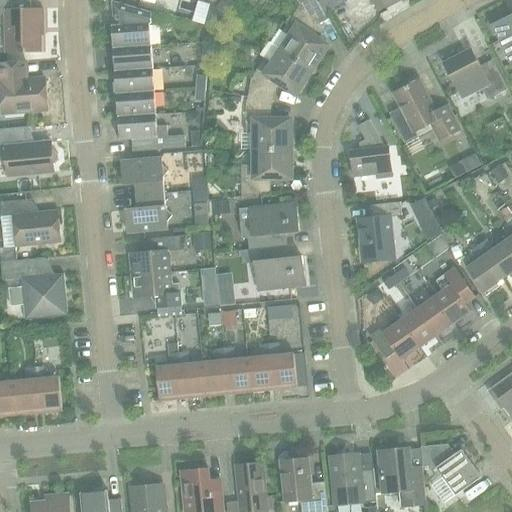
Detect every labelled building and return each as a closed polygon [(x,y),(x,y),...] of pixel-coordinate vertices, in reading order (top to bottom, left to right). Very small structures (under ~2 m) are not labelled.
[(0,0),(0,14),(5,15),(6,53),(41,52),(40,27),(43,27),(42,8),(30,8),(30,0),(0,0)] [(203,19),(208,0),(194,0),(190,15),(203,19)] [(233,0),(221,0),(217,6),(225,12),(230,5),(233,0)] [(280,49),(312,71),(329,46),(315,37),(321,29),(318,24),(327,19),(317,0),(296,0),(299,5),(282,32),(289,36),(280,49)] [(322,0),(320,1),(325,12),(349,0),(322,0)] [(151,13),(122,5),(113,2),(114,25),(112,25),(113,49),(151,46),(149,23),(151,23),(151,13)] [(214,28),(225,12),(217,6),(204,25),(214,28)] [(511,14),(491,25),(511,64),(511,66),(511,14)] [(213,43),(204,42),(203,55),(212,56),(213,43)] [(115,71),(153,69),(151,46),(113,49),(115,71)] [(296,95),(312,71),(280,49),(271,63),(265,58),(251,78),(248,97),(272,102),(275,88),(278,84),(296,95)] [(488,100),(507,90),(494,65),(483,71),(471,49),(443,63),(462,99),(482,88),(488,100)] [(0,93),(2,114),(48,110),(45,78),(18,80),(18,76),(19,76),(18,62),(0,63),(0,93)] [(117,94),(154,92),(153,69),(115,71),(117,94)] [(196,87),(205,88),(206,76),(197,75),(196,87)] [(416,135),(415,132),(431,123),(440,141),(460,130),(447,105),(435,111),(419,80),(393,93),(401,108),(391,114),(403,138),(404,137),(405,141),(416,135)] [(204,101),(205,88),(196,87),(195,100),(204,101)] [(118,117),(156,114),(154,92),(117,94),(118,117)] [(270,115),(272,102),(248,97),(245,113),(245,133),(253,133),(253,149),(292,149),(291,119),(270,119),(270,115)] [(96,119),(95,99),(84,100),(85,119),(96,119)] [(167,128),(157,129),(156,114),(118,117),(120,140),(131,140),(132,152),(185,148),(185,136),(168,137),(167,128)] [(200,114),(188,114),(188,122),(193,126),(200,126),(200,114)] [(389,146),(385,147),(369,119),(357,126),(365,140),(359,143),(360,150),(350,151),(353,177),(376,174),(377,178),(392,177),(389,146)] [(0,129),(0,161),(7,161),(8,177),(54,172),(53,164),(58,160),(58,153),(51,149),(51,142),(29,144),(27,126),(0,129)] [(292,149),(253,149),(253,165),(241,165),(241,196),(270,193),(270,179),(292,178),(292,149)] [(475,154),(462,160),(468,172),(481,166),(475,154)] [(136,196),(164,193),(163,177),(168,171),(162,165),(161,157),(121,161),(123,185),(135,184),(136,196)] [(500,164),(489,171),(497,183),(507,176),(500,164)] [(196,190),(207,190),(206,177),(195,178),(196,190)] [(468,185),(478,198),(487,192),(476,179),(468,185)] [(197,203),(208,202),(207,190),(196,190),(197,203)] [(164,193),(136,196),(137,208),(126,209),(128,233),(168,229),(167,221),(172,215),(166,210),(164,193)] [(435,197),(428,202),(432,209),(439,205),(435,197)] [(13,215),(16,246),(60,242),(57,211),(30,213),(28,199),(0,202),(2,216),(13,215)] [(229,199),(213,201),(215,214),(230,212),(229,199)] [(249,208),(239,209),(242,238),(247,237),(249,250),(282,246),(280,234),(299,232),(296,202),(249,208)] [(358,219),(363,262),(379,260),(379,256),(394,255),(390,217),(402,216),(400,202),(370,205),(371,218),(358,219)] [(511,212),(508,207),(500,212),(508,224),(511,221),(511,212)] [(207,215),(195,215),(195,227),(208,226),(207,215)] [(435,221),(421,228),(427,241),(441,234),(435,221)] [(210,231),(193,233),(195,250),(211,249),(210,231)] [(132,276),(170,272),(168,251),(187,250),(186,235),(143,239),(144,252),(130,254),(132,276)] [(511,277),(511,252),(504,241),(493,249),(486,239),(479,245),(503,279),(508,275),(511,278),(511,277)] [(497,283),(503,279),(479,245),(471,250),(478,260),(466,268),(486,296),(499,287),(497,283)] [(249,250),(241,251),(242,264),(255,262),(258,291),(305,285),(302,256),(283,258),(282,246),(249,250)] [(457,246),(451,249),(455,259),(462,256),(457,246)] [(15,247),(0,248),(0,260),(0,261),(16,261),(15,247)] [(24,304),(25,320),(68,316),(64,273),(46,275),(45,258),(1,262),(2,280),(21,279),(22,287),(9,288),(11,305),(24,304)] [(399,283),(410,275),(404,267),(394,275),(399,283)] [(475,296),(459,273),(455,267),(436,281),(443,291),(435,297),(453,324),(471,311),(465,303),(475,296)] [(170,272),(132,276),(133,298),(156,296),(157,308),(158,308),(180,306),(181,306),(179,283),(171,284),(170,272)] [(389,290),(399,283),(394,275),(383,282),(389,290)] [(217,288),(202,289),(204,308),(219,306),(218,298),(217,288)] [(376,289),(367,295),(374,304),(383,298),(376,289)] [(233,297),(218,298),(219,306),(233,305),(233,297)] [(436,336),(453,324),(435,297),(417,309),(436,336)] [(279,306),(267,307),(268,320),(280,319),(279,306)] [(419,348),(436,336),(417,309),(400,321),(419,348)] [(235,310),(222,311),(224,325),(236,324),(235,310)] [(219,312),(208,313),(209,326),(220,325),(219,312)] [(401,360),(419,348),(400,321),(383,333),(380,329),(369,336),(385,359),(395,352),(401,360)] [(179,353),(178,343),(168,344),(169,354),(179,353)] [(269,344),(273,385),(280,384),(281,389),(297,387),(294,353),(280,355),(279,343),(269,344)] [(266,386),(273,385),(269,344),(260,345),(261,357),(247,358),(251,392),(266,390),(266,386)] [(251,392),(247,358),(234,359),(233,347),(224,348),(228,390),(235,389),(235,393),(251,392)] [(221,390),(228,390),(224,348),(214,349),(216,361),(202,362),(206,396),(221,395),(221,390)] [(206,396),(202,362),(189,364),(188,352),(179,353),(183,394),(190,393),(190,398),(206,396)] [(175,395),(183,394),(179,353),(169,354),(170,365),(156,367),(160,401),(176,399),(175,395)] [(35,367),(39,408),(46,408),(46,412),(62,410),(59,377),(45,378),(44,366),(35,367)] [(31,409),(39,408),(35,367),(25,368),(26,380),(13,381),(17,415),(32,413),(31,409)] [(511,418),(511,372),(490,388),(511,418)] [(17,415),(13,381),(0,382),(0,412),(1,416),(17,415)] [(423,466),(430,466),(431,472),(436,468),(456,495),(481,477),(461,450),(455,454),(448,444),(421,447),(423,466)] [(426,505),(423,467),(411,468),(408,448),(379,451),(383,493),(401,491),(402,507),(426,505)] [(329,456),(334,506),(350,504),(349,500),(363,498),(363,503),(376,502),(373,468),(361,470),(359,453),(329,456)] [(280,461),(284,502),(297,500),(301,504),(301,511),(327,511),(324,482),(310,483),(308,458),(280,461)] [(235,466),(239,501),(239,511),(254,511),(268,511),(263,463),(235,466)] [(181,471),(184,511),(221,511),(223,511),(221,487),(210,488),(208,468),(181,471)] [(130,488),(132,511),(165,511),(163,485),(130,488)] [(80,493),(81,511),(122,511),(121,499),(108,500),(108,490),(80,493)] [(70,511),(68,494),(45,496),(46,501),(31,503),(31,511),(70,511)]
